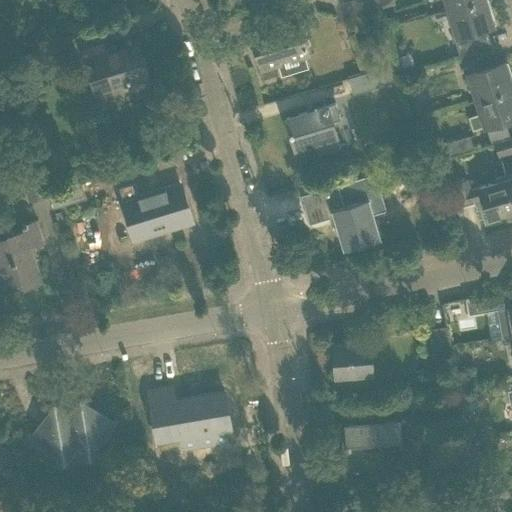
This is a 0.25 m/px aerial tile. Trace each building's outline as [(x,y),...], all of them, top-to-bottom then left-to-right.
[(446,0),(449,9),(478,0),(446,0)] [(449,24),(458,55),(491,46),(485,27),(493,25),(484,0),(478,0),(449,9),(453,22),(449,24)] [(297,21),(271,29),(251,35),(261,67),(307,53),(297,21)] [(47,66),(69,59),(61,32),(39,39),(47,66)] [(137,45),(118,51),(106,55),(103,45),(84,51),(96,91),(130,80),(132,87),(149,82),(137,45)] [(472,86),(477,100),(511,88),(504,62),(496,64),(491,46),(458,55),(468,87),(472,86)] [(353,93),(382,84),(377,68),(348,77),(353,93)] [(511,88),(477,100),(481,112),(467,116),(471,130),(511,117),(511,88)] [(6,91),(0,92),(0,109),(10,107),(6,91)] [(335,103),(285,118),(294,149),(314,143),(317,153),(339,146),(336,136),(332,121),(340,118),(335,103)] [(470,135),(440,144),(444,157),(471,149),(473,148),(470,135)] [(511,137),(502,140),(495,142),(499,155),(511,151),(511,137)] [(431,174),(442,171),(438,159),(428,163),(431,174)] [(48,195),(46,189),(41,172),(21,178),(28,201),(48,195)] [(322,201),(304,207),(309,223),(334,216),(343,247),(342,248),(342,249),(380,237),(379,236),(378,237),(371,214),(385,210),(374,173),(319,190),(322,201)] [(466,180),(453,184),(460,206),(473,202),(473,201),(477,200),(484,224),(499,219),(498,215),(511,210),(511,197),(506,178),(505,174),(495,177),(496,181),(478,186),(479,187),(469,190),(466,180)] [(46,189),(48,195),(52,208),(85,199),(79,179),(46,189)] [(180,183),(160,189),(138,196),(134,183),(118,188),(134,239),(191,221),(180,183)] [(443,205),(447,216),(458,212),(454,201),(443,205)] [(41,281),(35,262),(30,246),(43,242),(36,220),(22,225),(23,230),(7,235),(9,240),(0,243),(0,280),(2,288),(21,282),(23,286),(41,281)] [(511,292),(491,296),(494,309),(497,309),(502,337),(511,334),(511,306),(509,294),(511,293),(511,292)] [(494,309),(491,296),(464,301),(466,314),(494,309)] [(447,352),(447,347),(445,326),(429,328),(431,354),(447,352)] [(347,343),(333,344),(335,366),(348,365),(348,374),(372,372),(369,341),(372,341),(371,333),(346,335),(347,343)] [(149,388),(147,388),(156,441),(158,441),(158,440),(178,437),(194,434),(197,447),(231,441),(229,428),(230,428),(224,390),(222,391),(222,392),(184,398),(184,397),(182,397),(183,401),(174,403),(171,384),(170,384),(170,385),(149,389),(149,388)] [(427,397),(429,419),(461,416),(460,393),(427,397)] [(90,455),(101,439),(113,423),(80,399),(74,408),(72,407),(68,413),(54,404),(31,437),(63,460),(71,448),(78,448),(90,455)] [(400,420),(363,423),(343,424),(345,447),(341,448),(343,470),(352,469),(352,471),(358,470),(358,475),(384,473),(382,445),(402,443),(400,420)] [(19,511),(14,484),(0,487),(0,511),(19,511)] [(452,511),(451,495),(423,497),(424,511),(452,511)]
